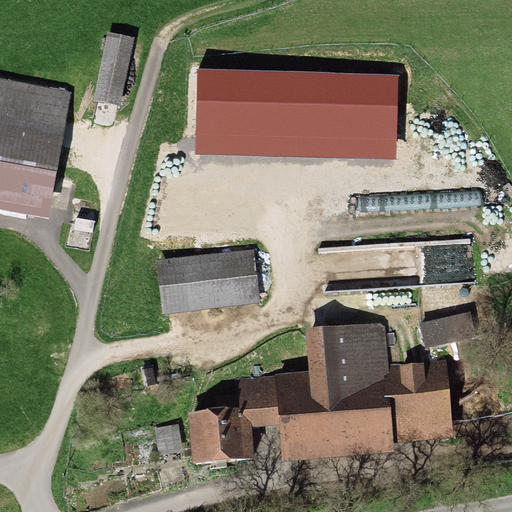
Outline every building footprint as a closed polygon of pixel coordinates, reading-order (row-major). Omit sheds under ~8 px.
[(108,36),(95,98),(119,103),(132,41),(108,36)] [(0,201),(49,210),(70,91),(0,78),(0,201)] [(258,301),(254,253),(191,259),(157,263),(161,310),(258,301)] [(418,328),(424,352),(473,340),(467,316),(418,328)] [(280,427),(281,447),(386,440),(385,428),(446,424),(443,369),(425,370),(377,373),(375,335),(315,339),(318,378),(239,384),(240,399),(215,401),(216,413),(190,415),(194,466),(253,462),(251,435),(241,436),(240,430),(280,427)]
